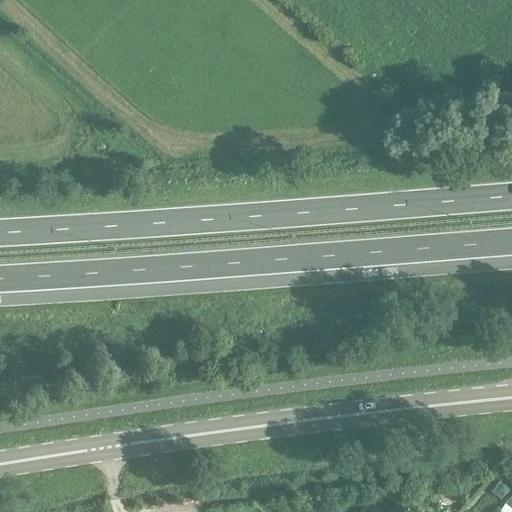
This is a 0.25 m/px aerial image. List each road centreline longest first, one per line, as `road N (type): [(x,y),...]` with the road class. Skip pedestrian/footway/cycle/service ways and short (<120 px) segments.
road 1 (secondary): [(511,399),(0,463)]
road 2 (trunk): [(0,279),(511,243)]
road 3 (trunk): [(511,198),(0,233)]
